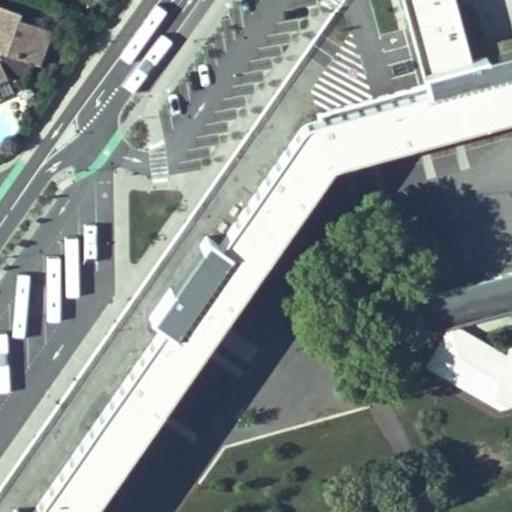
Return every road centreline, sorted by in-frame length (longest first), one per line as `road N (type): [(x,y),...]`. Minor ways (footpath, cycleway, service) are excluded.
road 1 (tertiary): [(24,194),(176,0)]
road 2 (tertiary): [(139,0),(82,78),(24,194)]
